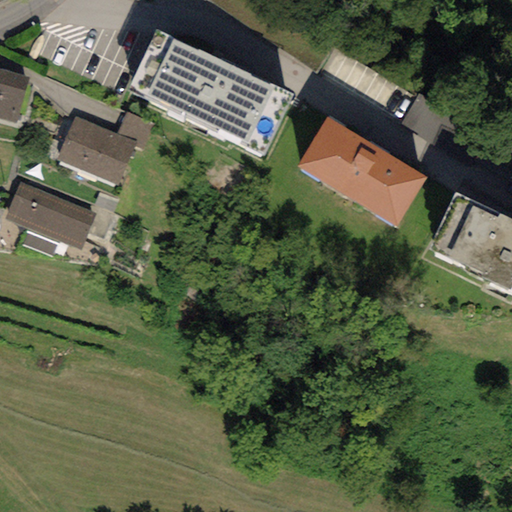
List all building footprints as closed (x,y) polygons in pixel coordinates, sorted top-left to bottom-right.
[(287,93),(163,32),(139,84),(260,141),(287,93)] [(28,76),(0,68),(0,119),(16,124),(28,76)] [(153,123),(125,112),(116,134),(135,141),(133,146),(143,150),(153,123)] [(425,174),(326,114),(296,163),(395,223),(425,174)] [(116,134),(73,118),(56,161),(118,185),(133,146),(135,141),(116,134)] [(95,214),(21,183),(6,219),(80,250),(95,214)] [(511,218),(473,200),(451,250),(511,277),(511,218)]
